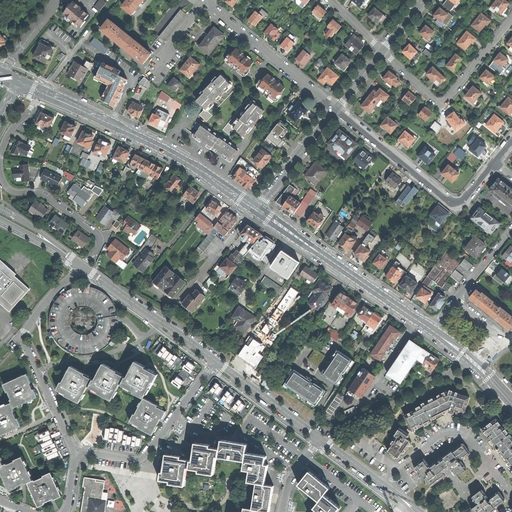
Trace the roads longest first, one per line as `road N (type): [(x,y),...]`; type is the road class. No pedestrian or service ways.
road 1 (secondary): [(40,91),(184,160),(256,208)]
road 2 (secondary): [(256,208),(430,329)]
road 3 (residential): [(495,161),(464,199),(450,202),(336,108)]
road 4 (residential): [(511,17),(445,101),(436,103),(383,51)]
road 5 (residential): [(216,360),(145,456),(75,452)]
road 6 (residential): [(511,496),(471,440),(453,432),(440,434),(383,484)]
road 7 (residential): [(336,108),(206,1)]
road 8 (residential): [(0,173),(13,192),(41,193),(99,235),(95,254),(80,263)]
road 9 (residential): [(162,321),(131,346),(38,374)]
road 10 (residential): [(38,374),(24,332),(80,263)]
road 11 (tertiary): [(321,438),(216,360)]
road 12 (residential): [(336,108),(256,208)]
